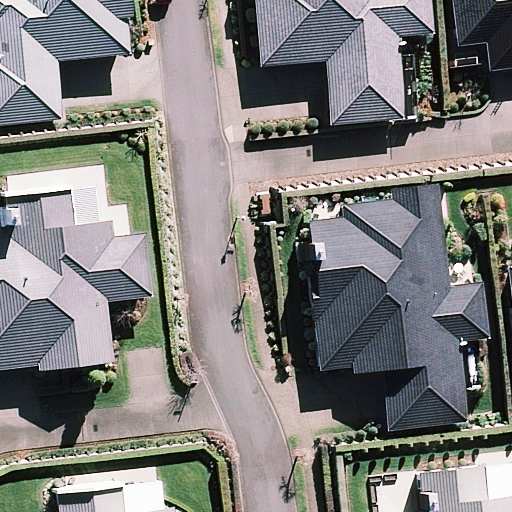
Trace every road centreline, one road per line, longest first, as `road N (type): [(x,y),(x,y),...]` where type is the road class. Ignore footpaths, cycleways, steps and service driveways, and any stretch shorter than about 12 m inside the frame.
road 1 (residential): [(200,175),(511,134)]
road 2 (residential): [(0,447),(31,435),(245,404)]
road 3 (residential): [(245,404),(217,341),(200,175)]
road 4 (residential): [(200,175),(182,0)]
